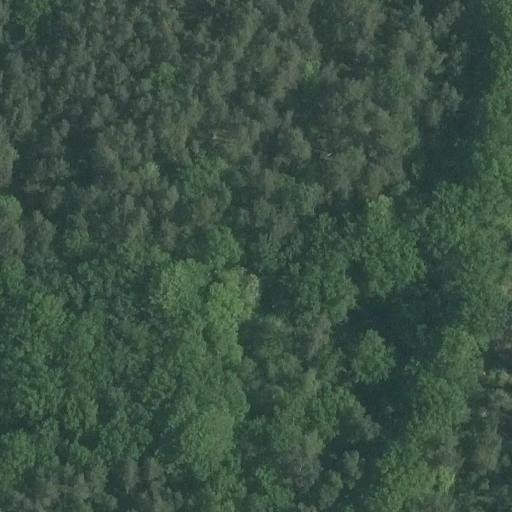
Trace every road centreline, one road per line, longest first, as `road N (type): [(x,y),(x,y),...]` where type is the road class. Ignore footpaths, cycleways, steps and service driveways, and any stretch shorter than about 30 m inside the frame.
road 1 (track): [(0,380),(11,357),(38,336),(511,238)]
road 2 (track): [(511,280),(412,511)]
